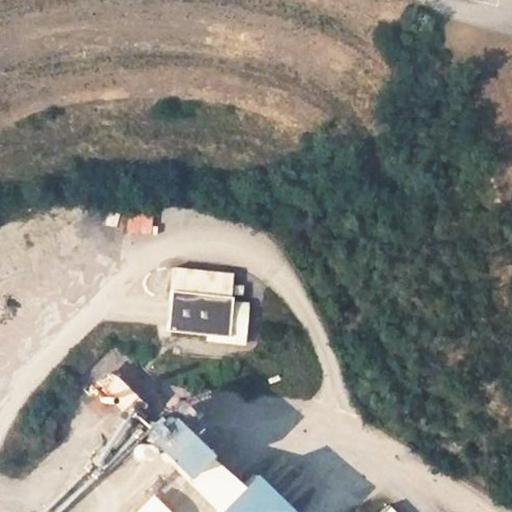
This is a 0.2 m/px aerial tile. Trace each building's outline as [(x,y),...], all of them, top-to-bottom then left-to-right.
[(128,232),(157,230),(156,211),(127,213),(128,232)] [(232,276),(169,269),(163,331),(225,338),(232,276)] [(239,416),(230,391),(192,405),(201,430),(239,416)] [(209,511),(232,490),(163,420),(134,448),(198,511),(209,511)] [(209,511),(271,511),(241,481),(232,490),(209,511)] [(156,511),(146,501),(134,511),(156,511)] [(400,511),(394,503),(382,511),(400,511)]
